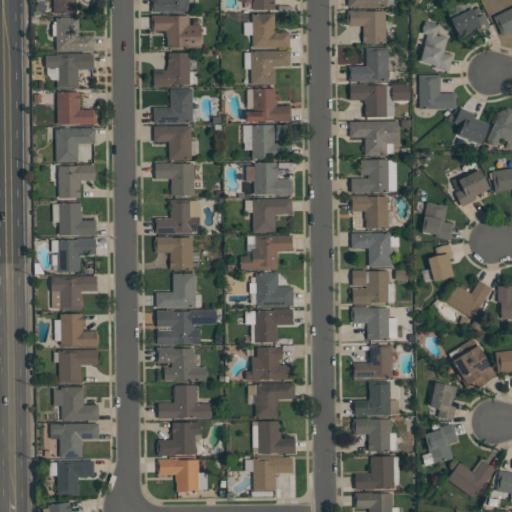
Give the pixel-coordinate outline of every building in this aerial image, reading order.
[(76,13),(53,13),(52,0),(76,0),(76,2),(77,11),(76,11),(76,13)] [(151,11),(151,0),(187,0),(188,11),(151,11)] [(251,9),(251,1),(253,1),(252,0),(250,0),(250,1),(240,1),(240,0),(273,0),(273,9),(251,9)] [(488,27),(476,33),(475,29),(458,37),(449,18),(471,8),(472,9),(477,6),(480,12),(475,14),(476,17),(482,14),(488,27)] [(511,29),(501,35),(492,16),(511,7),(511,29)] [(385,42),(362,43),(362,26),(347,26),(347,10),(364,10),(364,11),(384,11),(385,42)] [(289,47),(252,47),(251,14),(273,13),(274,31),(289,31),(289,47)] [(188,15),(188,25),(200,25),(201,47),(167,47),(166,37),(165,37),(165,30),(152,30),(151,15),(188,15)] [(93,51),(55,51),(55,17),(78,17),(78,35),(93,35),(93,51)] [(448,71),(433,67),(434,65),(418,61),(426,34),(421,33),(422,29),(421,28),(422,24),(424,24),(424,21),(438,25),(436,34),(447,37),(442,53),(452,55),(448,71)] [(348,81),(348,66),(365,66),(365,47),(387,47),(388,80),(348,81)] [(289,50),(289,65),(272,65),(272,70),(274,70),(274,84),(250,84),(249,50),(289,50)] [(153,86),(153,69),(166,69),(166,67),(167,67),(167,53),(189,52),(189,84),(171,84),(171,86),(153,86)] [(56,54),(93,54),(93,69),(77,69),(77,80),(78,80),(78,88),(56,88),(56,80),(57,80),(57,67),(55,67),(54,68),(49,68),(48,67),(45,67),(45,55),(56,55),(56,54)] [(418,108),(418,74),(439,74),(439,92),(455,92),(455,108),(418,108)] [(386,116),(364,116),(364,103),(363,103),(363,100),(349,100),(349,84),(365,83),(365,85),(385,84),(386,116)] [(409,100),(390,100),(390,84),(409,83),(409,100)] [(192,88),(192,122),(153,123),(152,107),(170,107),(169,88),(192,88)] [(253,88),(275,88),(275,98),(276,98),(276,105),(290,105),(290,120),(245,121),(245,111),(253,111),(253,88)] [(94,124),(77,124),(57,124),(56,92),(79,92),(79,109),(94,109),(94,112),(95,112),(95,121),(94,121),(94,124)] [(488,124),(479,144),(457,134),(461,125),(453,122),(460,107),(474,113),(473,116),(488,124)] [(511,141),(500,136),(497,144),(493,145),(488,143),(486,139),(498,111),(500,111),(506,108),(511,110),(511,141)] [(397,121),(397,144),(386,144),(386,155),(364,155),(364,137),(349,137),(349,121),(397,121)] [(251,158),(250,124),(290,124),(290,139),(273,139),(273,143),(291,143),(291,158),(251,158)] [(190,125),(191,159),(168,159),(168,141),(153,141),(153,126),(190,125)] [(94,127),(94,143),(77,143),(77,162),(55,162),(55,128),(94,127)] [(387,159),(388,191),(369,191),(369,192),(350,192),(350,178),(367,177),(367,174),(360,174),(359,159),(387,159)] [(276,179),(291,179),(291,182),(292,182),(292,191),(291,191),(291,194),(273,195),(273,194),(253,194),(253,162),(276,161),(276,179)] [(193,163),(194,195),(171,195),(171,193),(169,193),(169,185),(170,185),(170,178),(154,178),(154,162),(172,162),(172,163),(193,163)] [(58,198),(57,166),(78,165),(78,164),(94,164),(94,180),(80,180),(81,183),(79,183),(79,197),(58,198)] [(511,189),(494,192),(491,171),(511,167),(511,189)] [(488,188),(473,196),(474,199),(461,206),(454,192),(461,189),(457,179),(479,168),(488,188)] [(387,196),(388,228),(365,228),(365,219),(364,219),(364,211),(350,211),(350,195),(366,195),(366,196),(387,196)] [(251,198),(291,198),(291,213),(274,213),(274,232),(252,232),(251,198)] [(155,233),(154,218),(170,218),(169,199),(189,199),(189,216),(199,216),(199,229),(191,229),(191,233),(155,233)] [(449,239),(435,237),(435,234),(420,231),(426,201),(446,205),(443,221),(452,223),(449,239)] [(58,203),(80,202),(80,213),(81,213),(81,220),(95,220),(95,235),(78,235),(78,234),(58,234),(58,203)] [(390,232),(390,265),(368,266),(368,248),(350,248),(350,233),(390,232)] [(239,256),(251,255),(250,248),(254,248),(254,235),(292,234),(292,250),(276,250),(276,260),(277,260),(277,269),(271,269),(271,268),(240,269),(239,256)] [(169,269),(169,252),(154,252),(154,248),(153,248),(153,240),(154,240),(154,236),(171,236),(171,237),(191,237),(192,269),(169,269)] [(57,272),(56,252),(58,252),(58,240),(78,239),(78,238),(95,238),(95,254),(79,254),(79,271),(57,272)] [(435,247),(449,244),(452,258),(448,259),(453,276),(432,281),(427,257),(437,255),(435,247)] [(387,303),(370,303),(370,304),(351,304),(351,288),(365,288),(365,285),(367,285),(367,282),(368,282),(368,270),(388,270),(388,283),(387,283),(387,303)] [(351,270),(365,270),(365,285),(351,285),(351,270)] [(293,305),(255,306),(255,272),(277,272),(278,286),(292,286),(293,305)] [(155,292),(172,292),(172,273),(195,273),(195,307),(155,307),(155,292)] [(50,276),(95,275),(95,290),(80,290),(80,303),(81,303),(81,309),(59,310),(59,308),(50,309),(50,276)] [(444,301),(455,284),(470,293),(478,280),(491,288),(472,318),(444,301)] [(511,318),(497,318),(497,285),(511,285),(511,318)] [(389,339),(366,339),(366,322),(351,323),(351,320),(350,320),(350,310),(351,310),(351,307),(368,306),(368,308),(388,307),(389,317),(388,317),(388,337),(389,337),(389,339)] [(292,324),(276,324),(276,332),(277,332),(277,338),(276,338),(276,341),(254,342),(253,324),(255,324),(255,310),(275,310),(275,309),(292,308),(292,324)] [(156,329),(172,329),(172,326),(156,326),(156,310),(172,310),(172,311),(190,311),(190,309),(216,309),(216,324),(193,324),(193,327),(200,327),(200,344),(190,344),(190,343),(174,343),(174,344),(156,344),(156,329)] [(82,313),(82,316),(82,324),(82,330),(97,330),(97,333),(98,333),(98,343),(97,343),(97,346),(79,346),(79,345),(59,345),(59,340),(60,340),(60,319),(59,319),(59,313),(82,313)] [(495,375),(484,382),(485,383),(477,387),(475,384),(466,389),(461,380),(459,381),(455,375),(458,372),(451,360),(463,353),(459,345),(472,337),(495,375)] [(353,377),(353,362),(369,362),(369,344),(377,344),(377,342),(386,342),(386,344),(391,344),(391,377),(353,377)] [(293,364),(293,379),(245,380),(244,370),(250,370),(250,356),(256,356),(256,346),(281,346),(281,359),(277,359),(277,361),(278,361),(278,364),(293,364)] [(205,366),(205,380),(163,380),(162,367),(170,367),(170,362),(156,362),(156,347),(172,347),(172,348),(193,348),(193,366),(205,366)] [(58,383),(58,349),(97,349),(97,364),(80,364),(80,383),(58,383)] [(511,370),(497,372),(494,351),(511,349),(511,370)] [(390,414),(353,415),(352,399),(368,399),(368,381),(389,381),(390,414)] [(437,416),(439,408),(429,406),(434,381),(456,386),(452,404),(456,404),(452,420),(437,416)] [(293,397),(277,398),(277,417),(254,417),(254,403),(255,403),(255,383),(293,383),(293,397)] [(211,417),(195,418),(195,417),(177,417),(177,418),(158,418),(157,402),(173,402),(173,385),(196,385),(196,403),(211,403),(211,417)] [(52,389),(60,389),(60,387),(83,386),(83,404),(98,404),(98,420),(61,420),(61,405),(52,405),(52,389)] [(389,450),(368,451),(368,449),(367,449),(367,441),(368,441),(368,433),(352,433),(352,418),(369,418),(369,419),(390,419),(390,432),(389,432),(389,450)] [(171,439),(171,422),(199,421),(199,434),(195,434),(195,454),(175,454),(175,455),(156,455),(156,439),(171,439)] [(257,453),(257,421),(279,421),(279,431),(280,431),(280,438),(294,438),(295,453),(277,453),(277,452),(257,453)] [(59,457),(59,433),(49,433),(49,423),(98,423),(98,438),(81,438),(81,457),(59,457)] [(452,458),(432,463),(424,465),(421,454),(428,452),(423,434),(441,428),(441,426),(452,423),(456,439),(447,442),(452,458)] [(354,489),(354,473),(370,473),(370,465),(369,465),(369,459),(370,459),(370,455),(393,455),(393,487),(373,487),(373,489),(354,489)] [(292,472),(275,472),(275,489),(252,489),(252,457),(292,456),(292,472)] [(198,491),(175,492),(175,474),(157,474),(157,458),(177,458),(177,459),(198,459),(198,491)] [(56,494),(56,460),(93,460),(93,476),(77,476),(78,487),(78,495),(73,495),(73,494),(56,494)] [(446,479),(458,462),(473,473),(482,460),(494,469),(472,498),(446,479)] [(511,493),(495,490),(498,470),(511,472),(511,493)] [(354,507),(354,492),(370,492),(370,493),(391,493),(391,511),(369,511),(369,507),(354,507)] [(42,511),(42,508),(47,508),(46,504),(69,501),(70,511),(42,511)]
